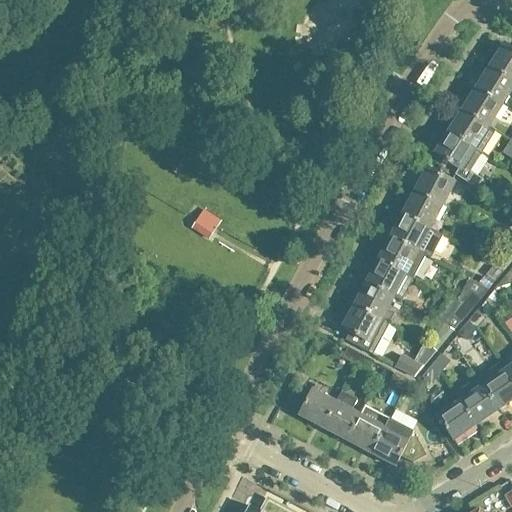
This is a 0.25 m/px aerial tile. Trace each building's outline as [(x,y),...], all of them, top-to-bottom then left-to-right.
[(511,81),(511,49),(505,45),(491,68),(511,81)] [(501,104),(511,86),(511,81),(491,68),(477,89),(501,104)] [(487,126),(501,104),(477,89),(463,111),(487,126)] [(495,131),(487,126),(463,111),(449,132),(481,153),(495,131)] [(481,153),(449,132),(435,155),(459,170),(456,175),(476,189),(482,180),(469,171),(481,153)] [(511,159),(511,158),(511,141),(503,153),(511,159)] [(453,182),(428,169),(415,192),(440,205),(453,182)] [(415,192),(403,215),(428,228),(440,206),(440,205),(415,192)] [(203,207),(190,228),(209,239),(221,219),(203,207)] [(403,215),(391,238),(416,251),(425,255),(425,256),(430,258),(442,235),(428,228),(403,215)] [(379,260),(413,278),(425,256),(425,255),(416,251),(391,238),(379,260)] [(439,241),(434,257),(444,260),(449,244),(439,241)] [(503,270),(511,259),(511,258),(504,253),(495,264),(503,270)] [(367,283),(392,296),(402,301),(413,278),(379,260),(367,283)] [(503,270),(495,264),(486,275),(494,281),(503,270)] [(469,311),(479,300),(488,289),(469,279),(456,300),(461,304),(469,311)] [(503,296),(511,285),(504,279),(495,290),(503,296)] [(389,324),(394,313),(385,309),(392,296),(367,283),(355,306),(380,319),(389,324)] [(460,322),(469,311),(461,304),(452,315),(460,322)] [(344,341),(372,355),(389,324),(380,319),(355,306),(343,329),(349,332),(344,341)] [(476,329),(485,318),(477,311),(468,322),(476,329)] [(467,339),(476,329),(468,322),(459,333),(467,339)] [(436,351),(445,340),(437,334),(428,345),(436,351)] [(427,362),(436,351),(428,345),(419,356),(427,362)] [(355,364),(359,355),(347,348),(342,357),(355,364)] [(367,370),(372,361),(359,355),(355,364),(367,370)] [(423,366),(401,355),(395,367),(414,377),(423,366)] [(440,372),(449,361),(441,355),(432,365),(440,372)] [(431,383),(440,372),(432,365),(423,376),(431,383)] [(511,400),(511,381),(504,370),(481,386),(498,410),(511,400)] [(407,380),(394,373),(389,382),(402,388),(407,380)] [(498,410),(481,386),(476,378),(454,394),(459,401),(476,425),(498,410)] [(414,395),(419,386),(407,380),(402,388),(414,395)] [(335,403),(326,398),(331,388),(317,381),(312,390),(299,383),(288,406),(299,411),(297,415),(322,428),(335,403)] [(346,441),(360,416),(350,410),(356,399),(341,392),(335,403),(322,428),(346,441)] [(476,425),(459,401),(436,416),(453,441),(476,425)] [(365,407),(360,416),(346,441),(370,454),(384,428),(389,419),(365,407)] [(413,432),(389,419),(384,428),(370,454),(395,467),(400,457),(412,463),(426,456),(413,432)] [(248,506),(244,511),(291,511),(265,498),(258,511),(248,506)]
